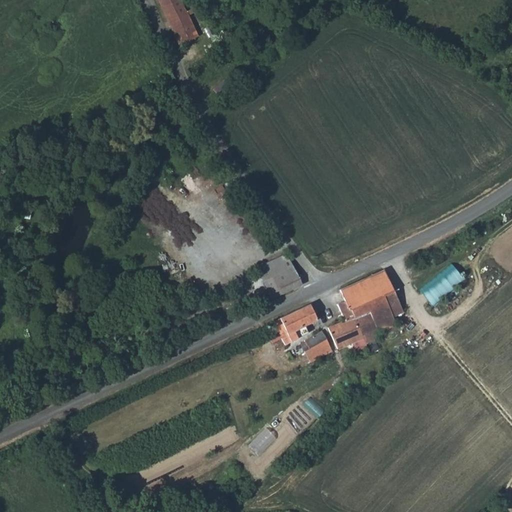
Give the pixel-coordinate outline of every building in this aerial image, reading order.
[(156,0),(177,46),(196,36),(185,11),(179,0),(156,0)] [(262,281),(283,271),(292,267),(284,255),(256,269),(262,281)] [(449,265),(416,291),(430,308),(463,281),(449,265)] [(283,271),(291,290),(301,285),(292,267),(283,271)] [(377,328),(374,321),(392,314),(392,313),(383,296),(392,292),(383,270),(341,291),(345,300),(337,304),(344,320),(327,327),(337,347),(362,337),(362,334),(371,331),(377,328)] [(270,299),(291,290),(283,271),(262,281),(270,299)] [(310,303),(272,321),(284,343),(306,331),(304,326),(317,319),(310,303)] [(392,314),(374,321),(377,328),(395,321),(392,314)] [(305,351),(311,347),(326,338),(327,338),(322,330),(299,342),(305,351)] [(371,331),(362,334),(362,337),(365,343),(375,340),(371,331)] [(311,347),(315,353),(316,352),(330,344),(326,338),(311,347)]
